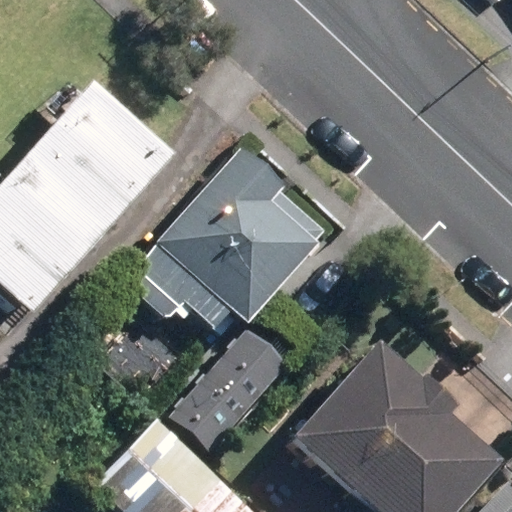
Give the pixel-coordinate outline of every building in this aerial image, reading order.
[(0,159),(0,329),(145,170),(60,93),(0,159)] [(226,339),(313,237),(218,156),(105,287),(154,329),(166,315),(195,340),(209,325),(226,339)] [(310,391),(257,450),(325,511),(444,511),(455,501),(474,479),(421,432),(430,422),(394,389),(389,395),(354,363),(320,400),(310,391)] [(225,511),(135,424),(70,492),(90,511),(225,511)] [(506,511),(482,491),(463,511),(506,511)]
